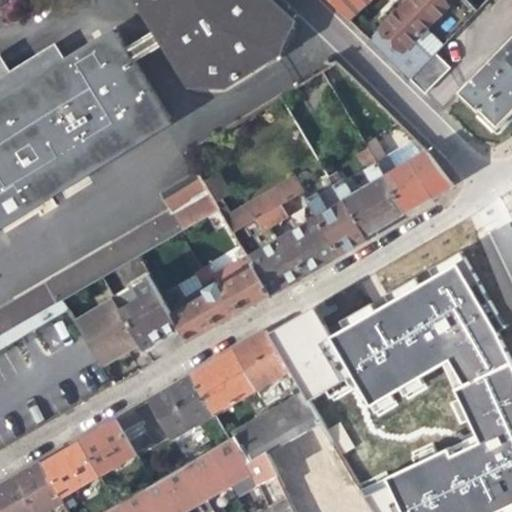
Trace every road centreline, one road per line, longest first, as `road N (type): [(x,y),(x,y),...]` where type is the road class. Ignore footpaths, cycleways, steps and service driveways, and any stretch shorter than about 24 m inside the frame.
road 1 (residential): [(484,182),(0,462)]
road 2 (residential): [(300,0),(484,182)]
